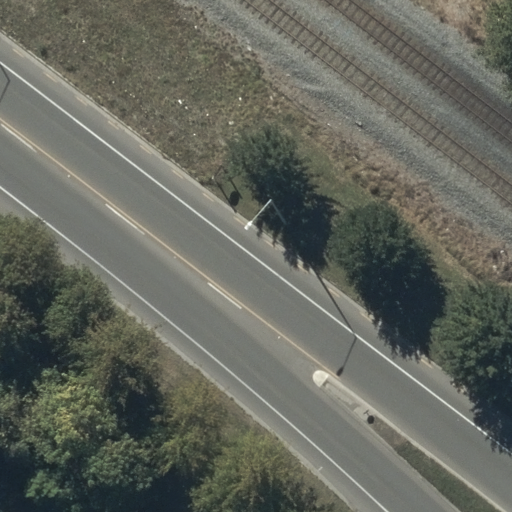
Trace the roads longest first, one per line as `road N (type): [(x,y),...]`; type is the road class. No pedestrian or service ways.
road 1 (trunk): [(235,300),(359,358),(511,480)]
road 2 (trunk): [(235,300),(0,122)]
road 3 (trunk): [(414,511),(316,420),(235,300)]
